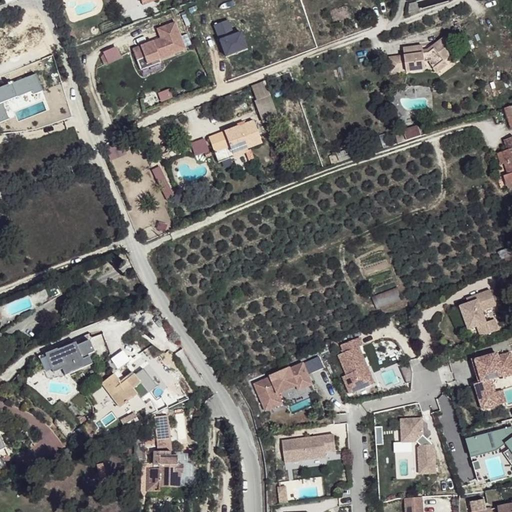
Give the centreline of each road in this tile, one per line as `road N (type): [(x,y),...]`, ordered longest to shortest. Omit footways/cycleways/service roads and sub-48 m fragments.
road 1 (unclassified): [(95,138),(457,0)]
road 2 (unclassified): [(131,250),(483,121)]
road 3 (unclassified): [(252,511),(240,426),(131,250)]
road 4 (unclassified): [(95,138),(41,0)]
